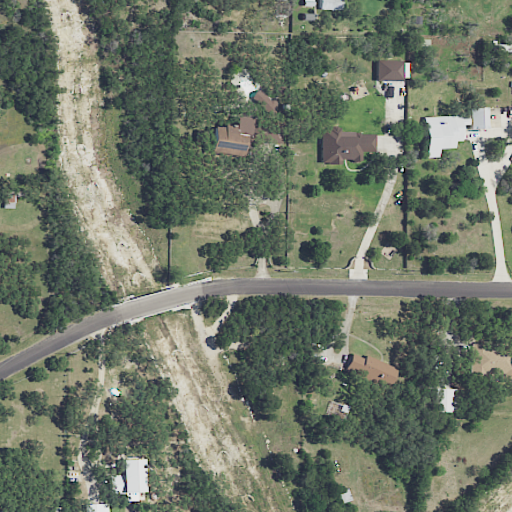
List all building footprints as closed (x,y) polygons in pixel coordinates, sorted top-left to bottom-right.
[(340,0),(319,0),(320,10),(341,10),(340,0)] [(375,81),(401,81),(401,61),(376,60),(375,81)] [(249,98),(268,118),(279,108),(260,88),(249,98)] [(485,107),(468,108),(469,129),(486,128),(485,107)] [(453,148),(453,142),(462,141),(462,125),(468,125),(467,115),(423,117),(424,158),(439,157),(438,149),(453,148)] [(211,124),(209,155),(241,158),(242,146),(248,147),(251,118),(235,116),(234,126),(211,124)] [(282,126),(261,125),(261,143),(281,143),(282,126)] [(320,163),(341,163),(341,160),(361,160),(361,152),(374,152),(375,131),(321,130),(320,163)] [(511,374),(511,346),(471,346),(471,374),(511,374)] [(398,369),(365,355),(363,358),(351,354),(345,370),(390,388),(398,369)] [(454,412),(455,389),(434,388),(434,412),(454,412)] [(110,494),(125,494),(125,501),(137,501),(136,492),(144,492),(143,459),(122,460),(122,475),(109,475),(110,494)]
